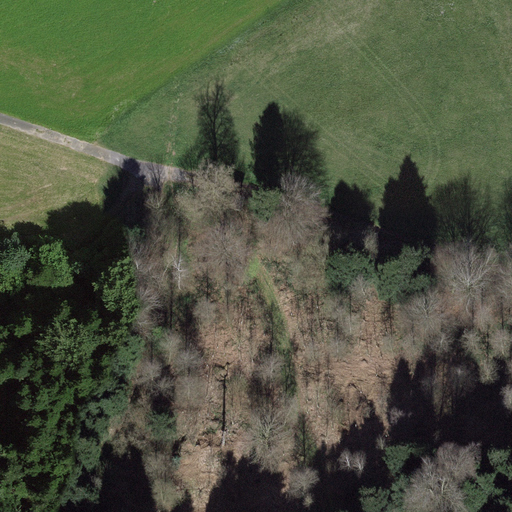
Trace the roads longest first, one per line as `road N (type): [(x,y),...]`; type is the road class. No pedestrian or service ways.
road 1 (track): [(511,268),(147,171),(0,120)]
road 2 (track): [(164,198),(246,255),(263,278),(327,511)]
road 3 (track): [(68,511),(104,452),(156,315),(168,254),(164,198),(147,171)]
